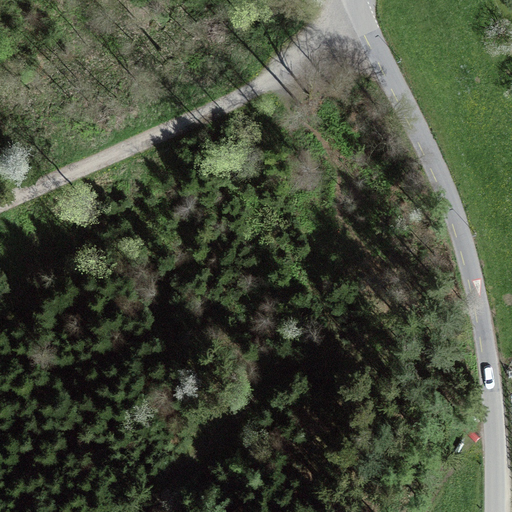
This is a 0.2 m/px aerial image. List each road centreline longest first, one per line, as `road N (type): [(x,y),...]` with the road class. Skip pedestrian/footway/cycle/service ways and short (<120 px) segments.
road 1 (unclassified): [(495,511),(493,387),(475,259),(357,0)]
road 2 (track): [(0,205),(369,28)]
road 3 (track): [(209,511),(379,447)]
